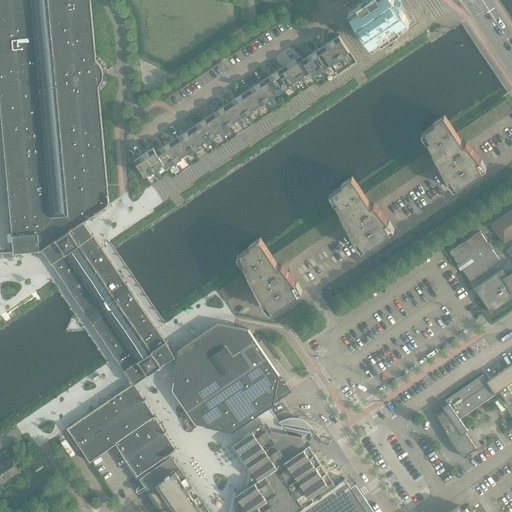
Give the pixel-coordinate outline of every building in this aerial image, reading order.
[(133,383),(135,383),(154,371),(176,356),(90,229),(85,221),(110,204),(99,85),(100,84),(101,82),(102,80),(102,79),(102,78),(103,76),(103,74),(102,71),(102,69),(102,68),(101,67),(100,66),(99,63),(98,62),(97,62),(90,0),(0,0),(0,105),(13,253),(23,252),(42,251),(42,250),(47,258),(115,358),(133,383)] [(410,21),(396,0),(362,0),(349,9),(373,46),(410,21)] [(330,41),(341,59),(347,55),(346,54),(350,51),(339,35),(330,41)] [(321,47),(331,63),(335,61),(336,63),(341,59),(330,41),(321,47)] [(312,53),(323,71),(329,67),(328,66),(331,63),(321,47),(312,53)] [(311,71),(310,72),(313,76),(317,73),(318,75),(323,71),(312,53),(303,59),(311,71)] [(303,59),(300,55),(291,61),(303,79),(308,75),(307,73),(310,72),(311,71),(303,59)] [(282,67),(293,83),(296,81),(297,83),(303,79),(291,61),(282,67)] [(273,73),(285,91),(290,87),(289,85),(293,83),(282,67),(273,73)] [(264,79),(274,95),(278,93),(279,94),(285,91),(273,73),(264,79)] [(274,95),(264,79),(255,85),(266,103),(272,99),(271,98),(274,95)] [(261,107),(266,103),(255,85),(246,91),(256,107),(260,105),(261,107)] [(237,97),(248,115),(254,111),(253,110),(256,107),(246,91),(237,97)] [(228,103),(238,119),(242,117),(243,119),(248,115),(237,97),(228,103)] [(227,301),(254,284),(258,291),(272,307),(297,291),(294,284),(297,282),(282,265),(346,222),(351,230),(364,246),(389,229),(386,223),(389,221),(375,203),(438,161),(443,168),(456,185),(482,168),(478,161),(481,159),(467,142),(511,112),(511,111),(505,100),(456,133),(448,120),(444,115),(434,121),(435,123),(425,130),(428,134),(430,139),(428,141),(432,149),(364,194),(357,182),(352,176),(342,183),(343,184),(333,191),(336,196),(338,201),(336,202),(340,211),(272,255),(265,244),(260,237),(250,244),(251,246),(241,252),(244,258),(246,262),(243,264),(248,272),(220,290),(227,301)] [(219,109),(230,127),(236,123),(235,122),(238,119),(228,103),(219,109)] [(210,115),(220,131),(224,129),(225,131),(230,127),(219,109),(210,115)] [(201,121),(212,139),(218,135),(217,134),(220,131),(210,115),(201,121)] [(192,127),(202,143),(206,141),(207,143),(212,139),(201,121),(192,127)] [(183,133),(194,151),(200,147),(199,146),(202,143),(192,127),(183,133)] [(174,139),(184,155),(188,153),(189,155),(194,151),(183,133),(174,139)] [(165,145),(176,163),(182,159),(181,158),(184,155),(174,139),(165,145)] [(164,163),(163,164),(166,168),(170,165),(171,167),(176,163),(165,145),(156,151),(164,163)] [(156,151),(153,147),(144,153),(156,171),(161,167),(160,166),(163,164),(164,163),(156,151)] [(144,153),(134,160),(145,176),(149,173),(150,175),(156,171),(144,153)] [(511,208),(490,224),(504,243),(511,237),(511,208)] [(450,251),(459,264),(460,263),(463,268),(462,269),(471,282),(490,270),(489,268),(500,261),(492,249),(494,248),(489,242),(488,242),(480,231),(468,239),(469,241),(464,244),(463,243),(450,251)] [(511,271),(507,275),(502,269),(474,287),(491,312),(511,297),(511,271)] [(253,336),(248,329),(218,323),(178,351),(177,356),(173,381),(204,426),(233,432),(269,407),(292,392),(255,338),(253,336)] [(511,363),(487,381),(495,394),(496,393),(498,391),(509,406),(511,404),(511,363)] [(172,365),(141,385),(183,448),(175,457),(217,511),(229,511),(230,494),(246,486),(247,470),(231,444),(268,419),(273,425),(281,423),(272,411),(235,435),(227,435),(201,432),(169,384),(172,365)] [(437,415),(451,440),(455,446),(459,452),(464,457),(476,448),(465,431),(467,430),(459,418),(495,394),(487,381),(483,374),(446,400),(448,403),(443,407),(445,410),(437,415)] [(138,475),(177,449),(135,383),(133,383),(67,428),(90,462),(116,444),(138,475)] [(499,399),(495,402),(502,412),(506,409),(499,399)] [(266,422),(234,444),(252,470),(250,478),(249,485),(236,494),(232,511),(372,511),(348,477),(335,485),(300,434),(283,432),(278,431),(272,431),(266,422)] [(35,470),(42,465),(35,455),(28,461),(35,470)] [(210,511),(172,456),(140,478),(140,479),(143,483),(147,488),(149,492),(154,498),(154,499),(159,506),(163,511),(210,511)] [(0,464),(0,482),(1,484),(20,471),(11,457),(0,464)]
